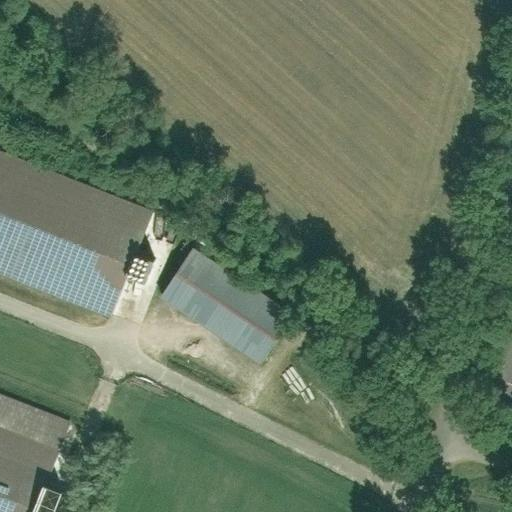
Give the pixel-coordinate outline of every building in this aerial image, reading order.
[(0,271),(109,314),(150,208),(0,149),(0,271)] [(193,245),(160,294),(260,362),(293,314),(193,245)] [(393,400),(403,431),(422,424),(416,408),(411,393),(393,400)] [(0,395),(0,511),(34,511),(70,424),(0,395)] [(69,484),(58,511),(79,511),(87,490),(69,484)]
